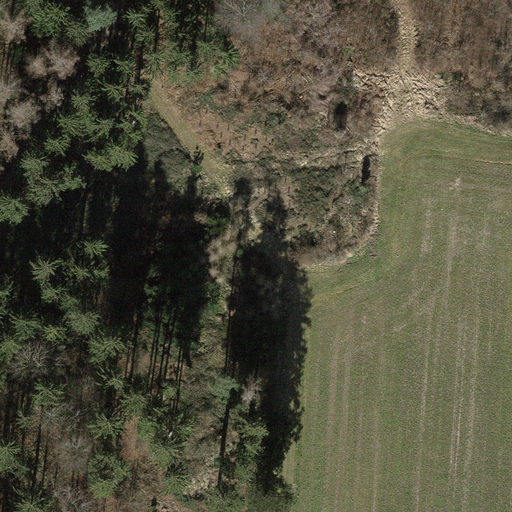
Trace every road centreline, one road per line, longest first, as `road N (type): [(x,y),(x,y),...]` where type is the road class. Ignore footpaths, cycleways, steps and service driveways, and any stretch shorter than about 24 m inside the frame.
road 1 (track): [(0,204),(90,62),(119,0)]
road 2 (track): [(292,511),(300,279)]
